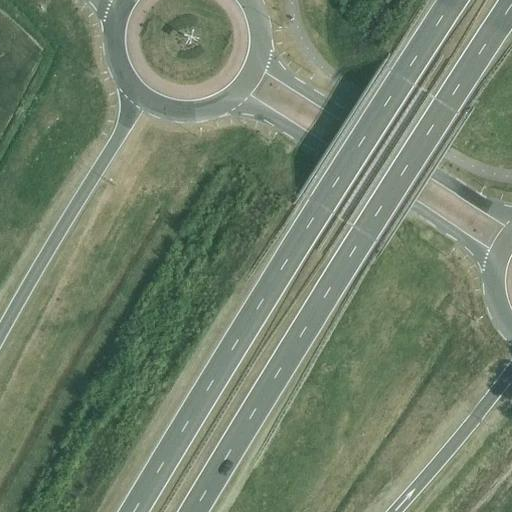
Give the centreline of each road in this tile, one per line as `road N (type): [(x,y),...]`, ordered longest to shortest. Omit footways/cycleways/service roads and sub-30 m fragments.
road 1 (trunk): [(454,0),(135,511)]
road 2 (trunk): [(196,511),(511,5)]
road 3 (secondary): [(231,95),(495,260)]
road 4 (secondary): [(511,217),(257,54)]
road 5 (trunk): [(141,96),(0,342)]
road 6 (trunk): [(388,511),(511,372)]
